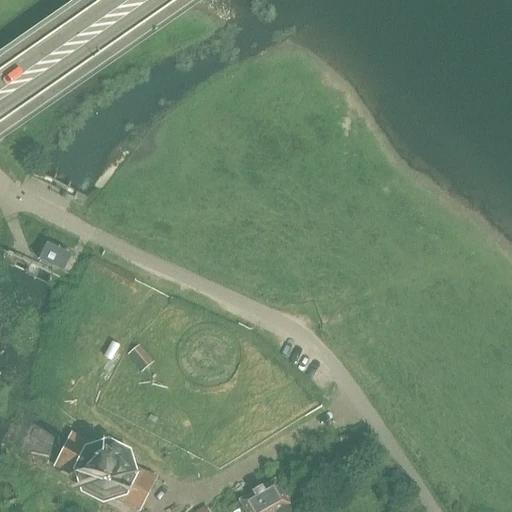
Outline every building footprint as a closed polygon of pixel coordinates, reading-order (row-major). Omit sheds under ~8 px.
[(131,42),(102,0),(88,0),(122,48),(123,49),(125,49),(127,49),(129,49),(130,47),(131,45),(132,43),(131,42)] [(63,274),(64,271),(71,257),(46,245),(38,262),(63,274)] [(154,362),(139,345),(127,355),(142,372),(154,362)] [(155,479),(71,434),(54,466),(138,510),(155,479)] [(238,500),(245,511),(276,511),(288,506),(274,480),(238,500)]
